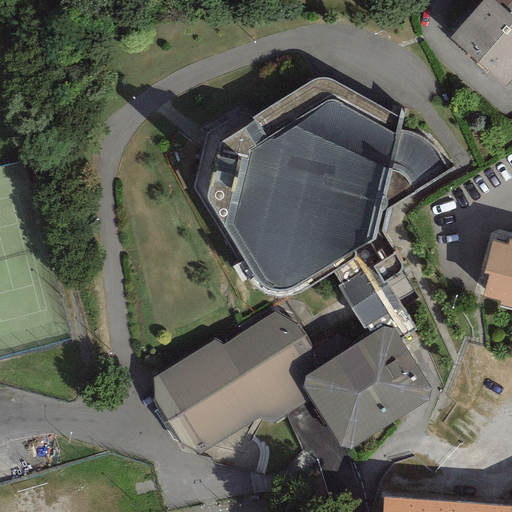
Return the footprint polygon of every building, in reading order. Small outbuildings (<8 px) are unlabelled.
[(511,0),(483,0),(480,3),(447,40),(511,101),(511,0)] [(391,117),(319,77),(250,122),(237,114),(203,137),(192,191),(243,274),(249,282),(254,288),(260,292),(268,295),(277,296),(282,296),(288,296),(291,295),(295,293),(334,270),(353,259),(354,250),(381,234),(387,208),(446,175),(442,168),(438,161),(434,155),(426,146),(421,142),(416,138),(411,135),(406,133),(395,130),(398,121),(391,117)] [(397,260),(381,234),(354,250),(353,259),(334,270),(344,285),(337,289),(361,328),(367,325),(370,331),(379,328),(385,329),(390,333),(399,344),(417,334),(385,280),(395,274),(398,267),(397,260)] [(511,247),(487,242),(477,302),(511,311),(511,247)] [(271,308),(219,338),(211,335),(152,372),(151,390),(159,405),(153,409),(162,424),(171,437),(182,440),(198,450),(237,425),(243,428),(259,417),(273,421),(304,399),(300,392),(298,388),(298,384),(299,379),(304,374),(312,369),(310,341),(297,319),(271,308)] [(423,378),(399,344),(390,333),(385,329),(379,328),(370,331),(353,341),(346,339),(338,338),(330,341),(323,345),(318,351),(316,359),(316,366),(312,369),(304,374),(299,379),(298,384),(298,388),(300,392),(304,399),(333,441),(338,445),(342,447),(347,447),(353,445),(422,397),(426,393),(428,389),(427,384),(423,378)] [(511,511),(511,506),(510,508),(403,500),(378,499),(377,511),(511,511)]
